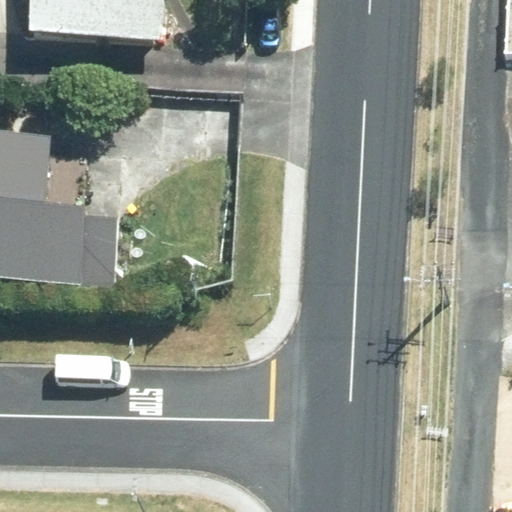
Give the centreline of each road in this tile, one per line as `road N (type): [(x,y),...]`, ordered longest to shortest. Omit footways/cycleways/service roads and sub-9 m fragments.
road 1 (secondary): [(370,0),(346,423)]
road 2 (residential): [(0,416),(346,423)]
